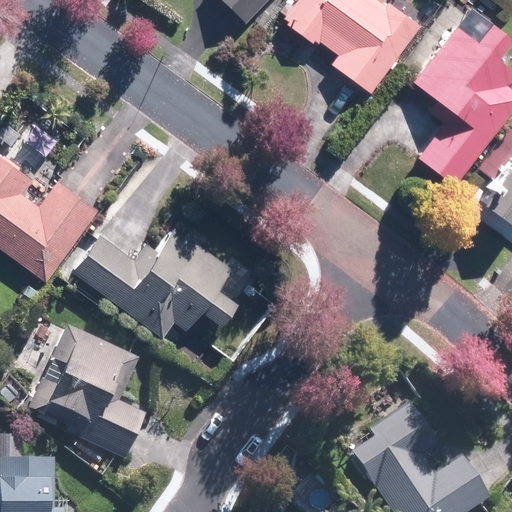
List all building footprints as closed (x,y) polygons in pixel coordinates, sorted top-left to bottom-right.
[(267,0),(225,0),(247,21),(267,0)] [(420,21),(390,0),(296,0),(283,19),(375,84),(420,21)] [(511,104),(511,63),(459,21),(416,75),(456,106),(422,152),(459,179),(505,117),(503,116),(511,104)] [(61,177),(51,190),(0,153),(0,245),(44,278),(76,235),(98,204),(61,177)] [(511,162),(484,198),(511,219),(511,162)] [(174,222),(146,259),(105,229),(76,268),(161,331),(174,314),(189,325),(233,265),(174,222)] [(45,289),(29,277),(13,300),(29,311),(45,289)] [(147,411),(122,399),(141,357),(69,324),(40,388),(29,413),(125,458),(147,411)] [(463,509),(490,492),(463,452),(437,470),(426,454),(441,443),(410,397),(368,425),(374,434),(352,448),(394,511),(460,511),(463,510),(463,509)] [(66,511),(67,499),(54,499),(55,455),(23,455),(24,435),(0,434),(0,511),(66,511)]
